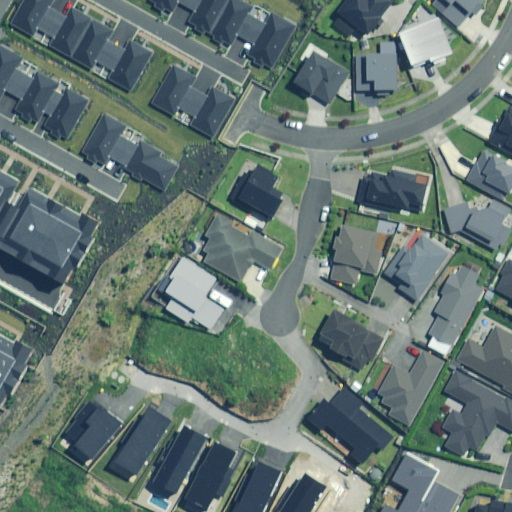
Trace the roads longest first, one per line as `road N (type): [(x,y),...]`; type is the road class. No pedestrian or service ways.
road 1 (residential): [(511,28),(490,62),(445,103),(398,129),(323,136)]
road 2 (residential): [(323,136),(315,210),(277,313)]
road 3 (residential): [(245,76),(107,0)]
road 4 (residential): [(0,124),(120,192)]
